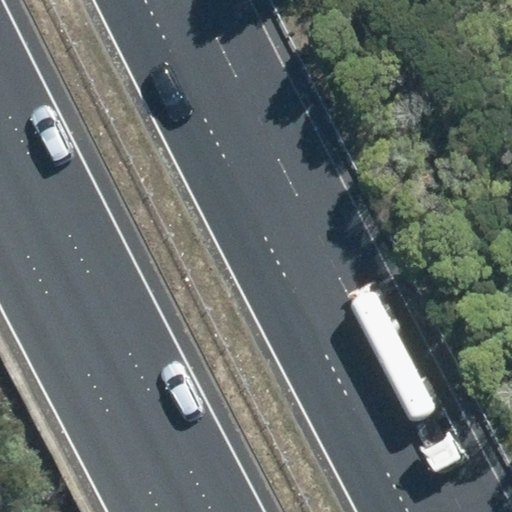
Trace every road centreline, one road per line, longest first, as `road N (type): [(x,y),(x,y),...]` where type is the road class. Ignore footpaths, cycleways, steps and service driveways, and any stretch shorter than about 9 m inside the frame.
road 1 (motorway): [(194,0),(468,511)]
road 2 (motorway): [(191,511),(0,166)]
